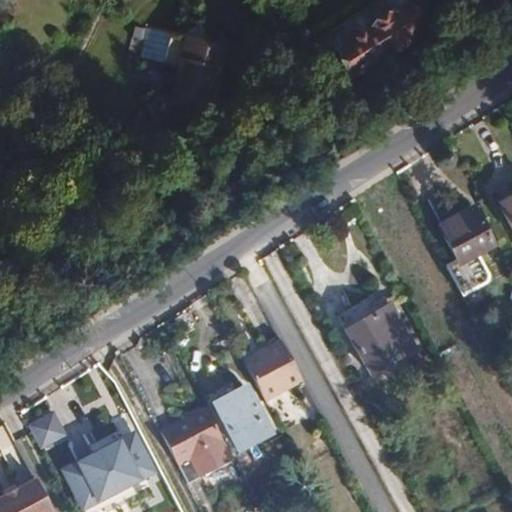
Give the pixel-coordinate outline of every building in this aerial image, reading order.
[(373,35),(340,56),(353,76),(361,70),(365,76),(373,72),(369,65),(424,30),(410,10),(395,20),(393,17),(371,32),(373,35)] [(511,185),(491,197),(510,232),(511,232),(511,185)] [(469,205),(435,223),(453,257),(442,262),(458,292),(487,277),(488,276),(489,274),(489,272),(488,269),(479,250),(490,244),(469,205)] [(388,309),(343,334),(366,378),(412,353),(388,309)] [(276,341),(241,361),(262,402),(298,382),(276,341)] [(211,405),(235,450),(268,433),(244,387),(211,405)] [(208,412),(162,437),(179,471),(193,463),(202,480),(235,462),(208,412)] [(44,445),(64,437),(56,418),(36,426),(44,445)] [(129,434),(61,469),(81,508),(150,472),(129,434)] [(53,511),(35,478),(0,497),(0,511),(53,511)]
